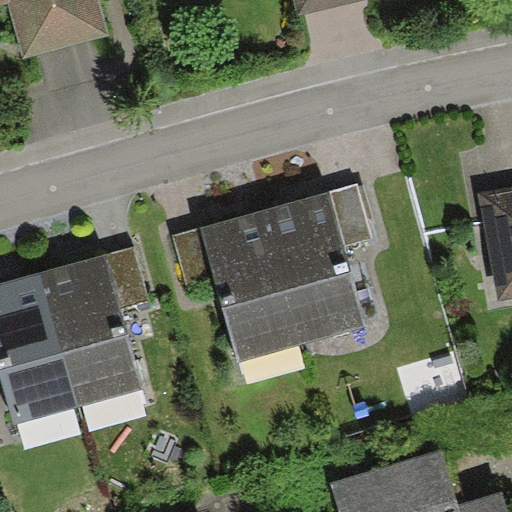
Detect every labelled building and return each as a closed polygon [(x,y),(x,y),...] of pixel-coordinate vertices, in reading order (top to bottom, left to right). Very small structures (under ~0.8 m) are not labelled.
[(73,0),(7,0),(22,56),(84,39),(73,0)] [(286,0),(291,18),(350,3),(348,0),(286,0)] [(328,193),(267,210),(305,343),(366,326),(328,193)] [(511,205),(481,211),(496,300),(511,297),(511,205)] [(267,210),(202,228),(240,361),(305,343),(267,210)] [(102,257),(41,274),(79,407),(140,390),(102,257)] [(41,274),(0,285),(0,377),(14,425),(79,407),(41,274)] [(442,450),(331,483),(339,511),(507,511),(502,493),(458,505),(442,450)]
